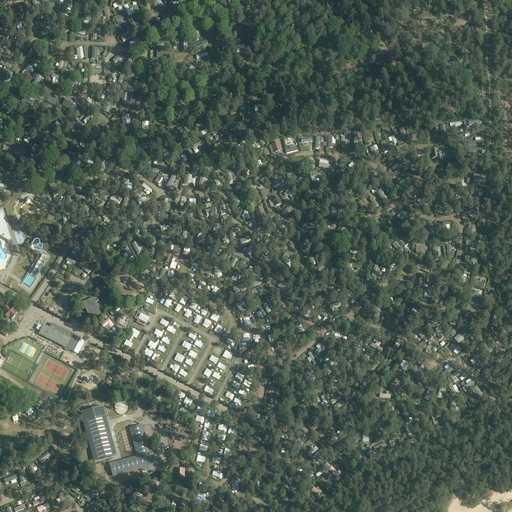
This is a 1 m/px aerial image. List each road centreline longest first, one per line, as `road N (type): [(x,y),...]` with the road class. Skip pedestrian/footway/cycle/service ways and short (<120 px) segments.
road 1 (track): [(485,0),(491,164),(484,220),(497,283)]
road 2 (track): [(511,3),(429,16),(372,0)]
